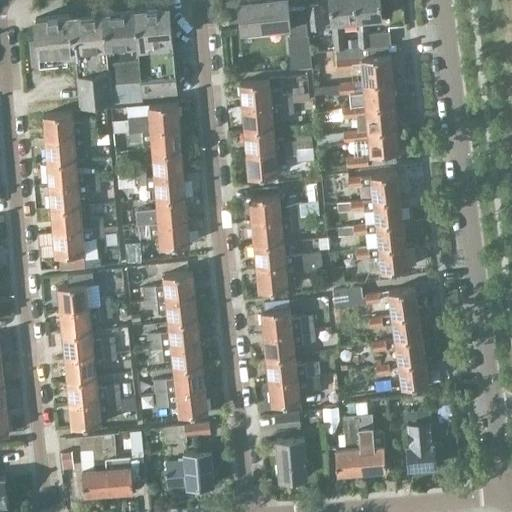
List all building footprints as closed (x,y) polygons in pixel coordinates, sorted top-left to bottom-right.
[(241,31),(290,27),(293,67),(312,65),(306,5),(305,5),(305,6),(286,8),(285,0),(249,0),(239,1),(241,31)] [(343,21),(357,19),(355,0),(330,0),(333,22),(335,49),(337,49),(345,48),(343,21)] [(355,0),(357,19),(359,38),(360,46),(379,44),(391,44),(389,31),(369,33),(368,18),(382,17),(380,0),(355,0)] [(138,55),(138,58),(140,76),(140,80),(142,96),(176,93),(173,52),(170,5),(136,8),(139,46),(137,46),(138,55)] [(309,30),(324,29),(322,5),(307,5),(309,30)] [(136,8),(103,11),(107,61),(110,83),(140,80),(140,76),(138,58),(138,55),(137,46),(139,46),(136,8)] [(110,83),(107,61),(103,11),(69,15),(73,52),(75,52),(80,106),(111,103),(110,83)] [(65,53),(73,52),(69,15),(36,18),(38,39),(38,47),(39,56),(40,66),(67,63),(67,56),(65,56),(65,53)] [(359,38),(350,39),(351,47),(360,46),(359,38)] [(29,40),(30,48),(38,47),(38,39),(29,40)] [(345,48),(337,49),(338,70),(352,68),(361,67),(362,81),(364,81),(391,78),(389,54),(380,54),(379,44),(360,46),(351,47),(345,48)] [(38,47),(30,48),(31,57),(32,57),(39,56),(38,47)] [(33,67),(40,66),(39,56),(32,57),(33,67)] [(393,102),(391,78),(364,81),(362,81),(355,82),(339,83),(340,83),(340,92),(340,94),(355,92),(363,91),(365,105),(393,102)] [(283,89),(270,90),(269,80),(241,82),(243,106),(271,103),(310,100),(309,92),(284,94),(283,89)] [(326,84),(314,85),(314,93),(326,92),(326,84)] [(310,100),(271,103),(243,106),(245,129),(273,127),(271,112),(282,112),(282,116),(295,115),(293,102),(310,100)] [(129,117),(130,130),(180,126),(178,102),(148,104),(149,115),(129,117)] [(395,126),(393,102),(365,105),(342,107),(343,118),(357,116),(357,129),(368,128),(395,126)] [(46,138),(96,134),(94,118),(82,119),(82,120),(72,121),(71,111),(44,114),(46,138)] [(152,152),(182,149),(180,126),(130,130),(132,144),(151,143),(152,152)] [(367,129),(357,129),(344,131),(345,142),(360,140),(368,139),(369,153),(398,150),(395,126),(368,128),(367,129)] [(285,138),(274,139),(273,127),(245,129),(247,152),(298,148),(297,140),(285,141),(285,138)] [(48,161),(76,159),(74,145),(84,144),(85,144),(97,143),(96,134),(46,138),(48,161)] [(298,148),(247,152),(249,176),(259,175),(277,174),(275,159),(287,159),(286,156),(298,156),(298,148)] [(154,175),(184,172),(182,149),(152,152),(154,175)] [(348,167),(369,165),(367,153),(347,156),(348,167)] [(87,171),(77,172),(76,159),(48,161),(50,185),(100,180),(99,171),(87,171)] [(332,160),(320,161),(321,169),(333,168),(332,160)] [(135,177),(147,175),(146,162),(134,164),(135,177)] [(374,198),(400,195),(397,171),(361,174),(348,175),(349,186),(363,184),(362,183),(372,182),(374,198)] [(186,196),(184,173),(154,175),(154,176),(145,177),(147,187),(155,187),(155,198),(186,196)] [(277,174),(259,175),(259,182),(277,181),(277,174)] [(52,208),(79,205),(78,193),(89,191),(102,191),(100,180),(50,185),(52,208)] [(250,196),(253,220),(280,217),(303,215),(302,202),(279,203),(278,194),(250,196)] [(376,222),(403,219),(400,195),(374,198),(364,199),(351,200),(351,201),(351,209),(351,210),(365,209),(365,211),(375,210),(376,222)] [(157,221),(187,219),(186,196),(155,198),(156,208),(137,210),(137,215),(123,216),(124,224),(136,223),(157,221)] [(318,200),(302,202),(303,215),(320,214),(318,200)] [(351,201),(338,202),(338,210),(351,209),(351,201)] [(54,231),(81,228),(79,205),(52,208),(54,231)] [(255,243),(282,240),(281,231),(292,230),(304,229),(303,215),(280,217),(253,220),(255,243)] [(91,227),(103,226),(102,217),(90,218),(91,227)] [(157,221),(136,223),(137,238),(158,237),(159,246),(189,243),(187,219),(157,221)] [(379,246),(406,242),(403,219),(376,222),(367,223),(367,222),(353,224),(355,234),(368,232),(368,231),(377,230),(379,246)] [(353,224),(338,226),(339,235),(354,233),(353,224)] [(81,228),(54,231),(56,255),(58,254),(60,265),(84,263),(82,238),(104,235),(103,227),(81,228)] [(328,238),(319,239),(320,250),(323,249),(329,249),(328,238)] [(295,254),(283,255),(282,240),(255,243),(257,266),(284,264),(322,260),(322,253),(295,255),(295,254)] [(369,245),(356,246),(357,257),(371,256),(371,255),(379,254),(381,270),(408,267),(406,242),(379,246),(370,246),(369,245)] [(100,255),(85,257),(85,265),(100,263),(100,255)] [(322,260),(284,264),(257,266),(259,290),(286,288),(285,273),(323,268),(322,260)] [(343,268),(331,269),(333,284),(345,283),(343,268)] [(192,271),(162,274),(163,285),(144,287),(146,300),(195,295),(192,271)] [(61,309),(89,307),(87,284),(94,283),(93,272),(68,275),(68,285),(58,286),(61,309)] [(366,295),(362,295),(361,286),(333,290),(335,307),(367,302),(367,303),(380,301),(379,291),(366,293),(366,295)] [(392,314),(418,311),(415,286),(389,290),(392,313),(392,314)] [(167,321),(197,318),(195,295),(146,300),(147,308),(158,307),(159,312),(166,312),(167,321)] [(99,306),(112,304),(111,297),(98,299),(99,306)] [(89,307),(61,309),(63,333),(91,330),(90,320),(100,319),(100,320),(113,319),(112,304),(99,306),(89,307)] [(313,315),(290,317),(289,307),(262,310),(264,334),(291,331),(315,328),(313,315)] [(418,311),(392,314),(392,313),(369,316),(370,327),(384,325),(384,324),(393,323),(395,338),(422,334),(418,311)] [(141,314),(133,315),(134,323),(142,322),(141,314)] [(168,331),(149,333),(151,346),(199,341),(197,318),(167,321),(168,331)] [(315,328),(291,331),(264,334),(267,357),(294,354),(293,343),(316,341),(315,328)] [(65,356),(115,351),(114,336),(103,338),(92,339),(91,330),(63,333),(65,356)] [(399,362),(425,358),(422,334),(395,338),(399,362)] [(374,350),(387,349),(386,338),(372,340),(372,341),(374,350)] [(199,341),(151,346),(153,361),(171,359),(171,367),(201,364),(199,341)] [(68,379),(96,376),(95,364),(103,363),(103,359),(116,358),(115,351),(65,356),(68,379)] [(269,380),(320,374),(318,361),(295,364),(294,354),(267,357),(269,380)] [(425,358),(399,362),(402,386),(429,382),(425,358)] [(377,375),(390,372),(389,361),(375,364),(377,375)] [(155,378),(155,380),(156,392),(169,391),(169,392),(174,391),(204,388),(201,364),(171,367),(172,376),(155,378)] [(320,374),(269,380),(272,404),(299,401),(298,390),(308,389),(309,390),(322,388),(320,374)] [(70,402),(120,397),(119,384),(97,386),(96,376),(68,379),(70,402)] [(206,411),(204,388),(174,391),(169,392),(169,391),(156,392),(159,415),(206,411)] [(120,397),(70,402),(72,426),(100,424),(99,413),(121,411),(120,397)] [(355,402),(347,403),(347,410),(356,409),(355,402)] [(336,407),(322,408),(324,432),(333,431),(337,421),(336,407)] [(442,442),(434,443),(434,442),(433,442),(430,408),(405,410),(409,467),(436,465),(436,462),(444,461),(442,442)] [(0,409),(0,433),(9,433),(6,409),(0,409)] [(300,411),(275,414),(277,426),(301,423),(300,411)] [(360,445),(358,420),(358,414),(344,415),(346,446),(336,447),(338,473),(362,471),(360,445)] [(360,445),(362,471),(386,469),(384,443),(370,444),(369,419),(358,420),(360,445)] [(185,423),(185,424),(165,426),(167,442),(181,441),(186,440),(186,435),(210,433),(208,421),(185,423)] [(141,430),(130,431),(132,456),(143,455),(141,430)] [(115,432),(104,433),(106,455),(117,454),(115,432)] [(104,455),(106,455),(104,433),(80,436),(82,450),(93,449),(95,460),(97,459),(98,467),(83,468),(85,493),(109,491),(106,457),(104,457),(104,455)] [(306,463),(304,436),(277,438),(280,477),(307,475),(307,470),(310,468),(306,463)] [(186,484),(214,483),(210,448),(182,450),(183,460),(165,461),(167,485),(185,483),(186,484)] [(71,451),(61,452),(63,469),(73,468),(71,451)] [(106,457),(109,491),(133,489),(131,465),(132,464),(132,456),(106,457)]
